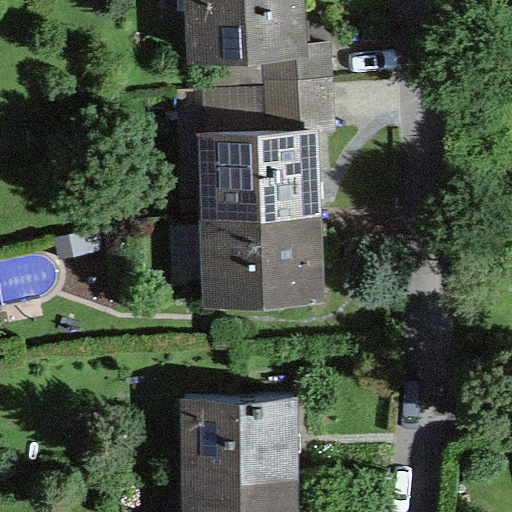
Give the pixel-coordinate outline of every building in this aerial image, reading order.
[(297,0),(192,0),(196,51),(268,47),(300,45),(300,41),(297,0)] [(300,41),(300,45),(268,47),(270,81),(328,78),(325,40),(300,41)] [(331,127),(328,78),(270,81),(273,130),(312,128),(331,127)] [(206,130),(209,212),(314,208),(312,128),(273,130),(206,130)] [(317,288),(314,208),(209,212),(212,292),(317,288)] [(191,473),(291,471),(290,391),(189,392),(191,473)] [(191,473),(191,511),(291,511),(291,471),(191,473)]
